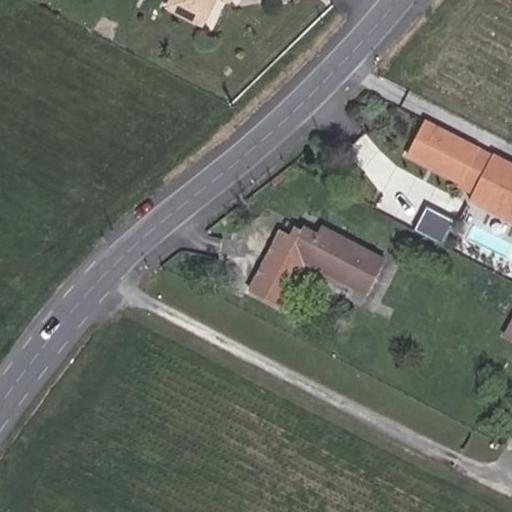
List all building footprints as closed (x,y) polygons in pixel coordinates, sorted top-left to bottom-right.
[(200,0),(194,12),(227,28),(240,0),(200,0)] [(474,180),(511,200),(511,151),(427,108),(409,141),(431,153),(433,150),(464,167),(471,154),(484,161),(475,178),(474,180)] [(462,171),(475,178),(484,161),(471,154),(464,167),(462,171)] [(323,215),(327,209),(313,201),(309,208),(323,215)] [(427,205),(415,227),(441,241),(453,218),(427,205)] [(294,222),(299,224),(305,215),(289,206),(279,225),(289,230),(294,222)] [(372,278),(390,244),(327,209),(323,215),(309,208),(305,215),(299,224),(294,222),(289,230),(279,225),(256,266),(287,283),(314,236),(343,252),(339,260),(372,278)]
